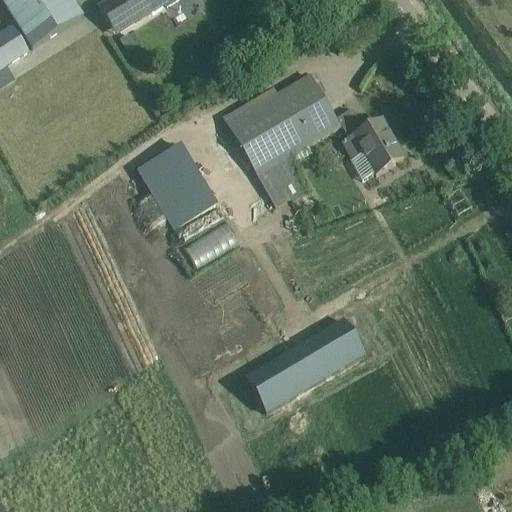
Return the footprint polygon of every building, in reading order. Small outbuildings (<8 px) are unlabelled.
[(71,0),(0,0),(0,3),(31,52),(83,19),(71,0)] [(114,0),(98,10),(115,37),(135,24),(156,11),(164,6),(166,9),(179,1),(179,0),(114,0)] [(11,28),(0,35),(0,74),(29,56),(11,28)] [(128,36),(120,41),(127,52),(135,47),(128,36)] [(403,162),(380,124),(364,133),(351,112),(335,122),(309,79),(276,98),(273,92),(223,122),(275,211),(289,203),(291,206),(309,195),(289,161),(341,130),(349,143),(353,141),(362,156),(350,164),(362,184),(374,176),(375,179),(403,162)] [(172,235),(217,209),(181,147),(136,174),(172,235)] [(343,324),(245,382),(266,416),(363,359),(343,324)]
